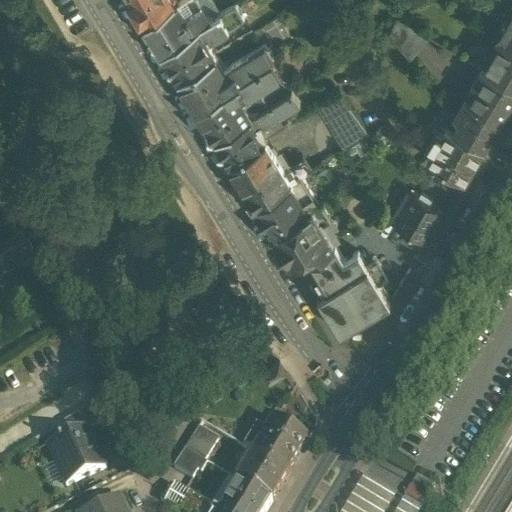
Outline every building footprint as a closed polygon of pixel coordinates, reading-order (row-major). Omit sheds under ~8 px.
[(131,0),(144,20),(176,1),(177,0),(131,0)] [(177,0),(176,1),(193,29),(198,26),(210,19),(199,0),(177,0)] [(193,29),(176,1),(144,20),(161,48),(193,29)] [(210,19),(198,26),(204,34),(208,31),(211,35),(213,34),(214,35),(244,17),(235,3),(232,5),(210,19)] [(511,10),(498,35),(499,36),(511,43),(511,10)] [(426,34),(396,17),(388,33),(408,57),(426,34)] [(193,29),(161,48),(178,77),(216,54),(204,34),(198,26),(193,29)] [(511,43),(499,36),(481,67),(486,70),(511,85),(511,43)] [(216,54),(178,77),(196,106),(270,61),(274,58),(265,44),(232,64),(232,65),(225,69),(216,54)] [(270,61),(196,106),(215,137),(252,114),(246,104),(252,101),(256,101),(261,108),(290,91),(279,74),(279,75),(270,61)] [(511,85),(486,70),(469,100),(500,117),(511,97),(511,85)] [(252,114),(215,137),(229,160),(263,139),(255,126),(261,122),(262,124),(281,113),(300,102),(292,90),(290,91),(261,108),(252,114)] [(339,94),(319,106),(327,120),(349,107),(339,94)] [(483,147),(500,117),(469,100),(451,128),(483,147)] [(446,125),(427,158),(464,179),(483,147),(451,128),(446,125)] [(274,150),(267,138),(263,139),(229,160),(246,188),(255,203),(296,178),(297,177),(291,167),(287,169),(274,150)] [(351,145),(345,149),(348,154),(355,150),(351,145)] [(296,178),(255,203),(273,232),(319,203),(311,190),(305,193),(296,178)] [(444,212),(408,190),(391,218),(408,228),(427,239),(444,212)] [(319,203),(273,232),(292,262),(304,255),(307,261),(309,259),(335,244),(322,223),(331,217),(322,202),(319,203)] [(427,239),(408,228),(401,240),(420,252),(427,239)] [(24,243),(0,256),(0,268),(5,278),(6,279),(35,262),(24,243)] [(358,250),(345,258),(336,243),(335,244),(309,259),(318,274),(317,275),(318,277),(321,275),(329,289),(318,296),(339,330),(361,317),(362,319),(390,302),(358,250)] [(280,361),(261,372),(268,384),(287,373),(280,361)] [(94,406),(65,424),(71,438),(88,430),(89,431),(103,425),(94,406)] [(297,427),(279,416),(276,422),(294,433),(297,427)] [(276,422),(274,421),(266,434),(254,456),(288,476),(308,442),(276,422)] [(266,434),(258,428),(245,449),(249,452),(249,453),(254,456),(266,434)] [(218,440),(199,429),(185,451),(205,463),(218,440)] [(71,438),(48,448),(57,467),(66,488),(107,470),(89,431),(88,430),(71,438)] [(185,451),(174,470),(193,481),(198,473),(201,475),(208,465),(205,463),(185,451)] [(254,456),(237,482),(241,484),(243,485),(242,486),(272,503),(288,476),(254,456)] [(436,488),(419,479),(406,500),(423,509),(436,488)] [(266,511),(272,503),(242,486),(243,485),(241,484),(223,511),(266,511)] [(179,511),(189,495),(171,485),(161,501),(175,510),(179,511)] [(189,495),(179,511),(175,510),(173,511),(186,511),(195,499),(189,495)] [(125,511),(119,497),(88,511),(125,511)] [(216,511),(195,499),(186,511),(216,511)]
